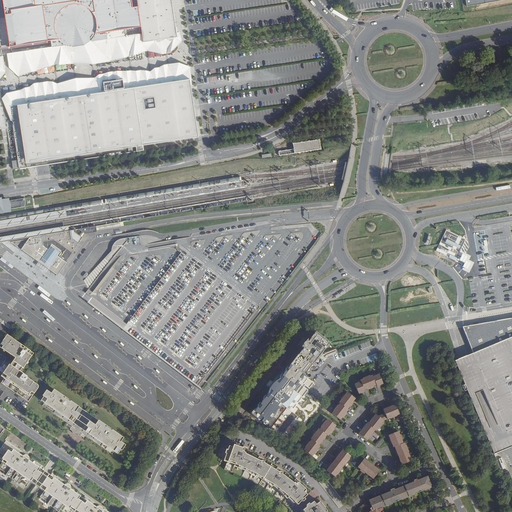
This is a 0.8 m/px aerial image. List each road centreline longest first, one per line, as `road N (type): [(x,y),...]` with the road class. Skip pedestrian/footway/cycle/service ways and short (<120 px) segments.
road 1 (residential): [(331,91),(254,145),(0,191)]
road 2 (tertiary): [(338,251),(276,311),(182,431),(144,504)]
road 3 (tertiary): [(154,506),(174,464),(297,304),(350,268)]
road 4 (tertiary): [(0,412),(144,504)]
road 5 (residential): [(406,388),(366,404),(347,428),(393,478)]
road 6 (residential): [(342,510),(282,457),(231,433)]
